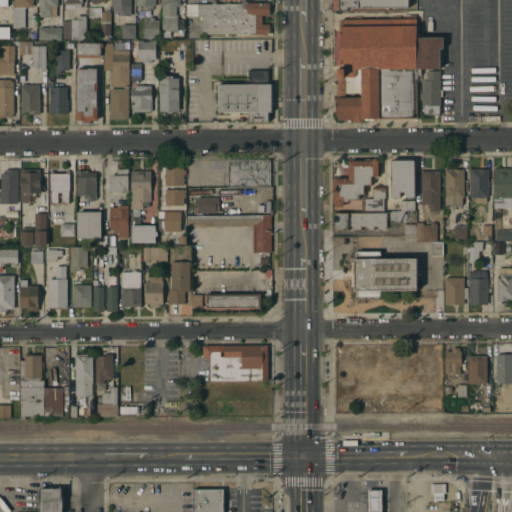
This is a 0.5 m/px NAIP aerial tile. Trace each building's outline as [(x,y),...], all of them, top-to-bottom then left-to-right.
[(32,0),(33,6),(24,6),(24,26),(12,27),(12,7),(13,7),(13,0),(32,0)] [(57,0),(57,5),(56,5),(56,15),(39,16),(39,5),(38,5),(38,0),(57,0)] [(111,0),(131,0),(131,15),(120,15),(120,12),(115,12),(115,10),(113,10),(113,5),(111,5),(111,0)] [(162,5),(161,5),(161,0),(180,0),(180,3),(184,3),(184,19),(177,19),(177,30),(162,30),(162,5)] [(347,6),(347,9),(333,9),(333,0),(407,0),(407,6),(347,6)] [(202,33),(202,15),(186,15),(186,3),(241,3),(241,2),(247,2),(269,2),(269,14),(262,14),(262,23),(269,23),(269,33),(202,33)] [(101,6),(101,11),(110,11),(110,34),(100,34),(100,16),(88,16),(88,6),(101,6)] [(351,18),(351,15),(360,15),(360,18),(392,18),(392,15),(399,15),(399,17),(403,17),(403,13),(415,13),(415,36),(442,36),(442,47),(439,47),(439,68),(420,68),(420,74),(417,74),(416,119),(412,119),(412,117),(373,117),(373,119),(362,119),(362,120),(352,120),(352,118),(350,118),(350,120),(347,120),(347,119),(337,119),(337,114),(334,113),(334,110),(335,110),(335,100),(334,100),(334,97),(336,97),(337,67),(341,67),(341,56),(339,56),(339,35),(337,35),(337,31),(339,31),(339,25),(340,25),(340,18),(351,18)] [(62,19),(70,19),(70,18),(75,18),(75,15),(86,14),(86,36),(84,36),(84,38),(70,38),(62,38),(62,19)] [(159,37),(144,37),(143,19),(148,19),(148,16),(154,16),(154,19),(159,19),(159,37)] [(0,26),(9,26),(9,23),(12,23),(12,37),(1,37),(1,38),(0,38),(0,26)] [(135,23),(135,37),(121,37),(122,23),(135,23)] [(49,26),(49,25),(52,25),(52,26),(61,26),(61,39),(38,39),(38,26),(49,26)] [(137,40),(143,40),(149,40),(155,40),(155,58),(151,58),(151,62),(142,62),(142,59),(137,59),(137,40)] [(32,53),(19,53),(19,41),(32,41),(32,44),(46,44),(45,70),(37,70),(37,66),(31,66),(32,53)] [(100,46),(100,56),(77,56),(77,41),(102,41),(102,46),(100,46)] [(13,74),(9,74),(9,72),(0,72),(0,47),(2,47),(2,44),(14,44),(13,74)] [(69,69),(60,69),(60,72),(55,72),(55,49),(64,49),(64,48),(69,48),(69,69)] [(109,87),(123,87),(123,85),(110,85),(110,76),(109,76),(109,68),(112,68),(112,49),(129,49),(129,86),(128,86),(128,118),(109,118),(109,87)] [(130,62),(140,62),(140,80),(130,80),(130,62)] [(76,68),(87,68),(87,67),(96,67),(96,106),(97,106),(97,119),(90,119),(90,121),(83,121),(83,119),(75,119),(75,111),(76,111),(76,68)] [(440,88),(442,88),(442,95),(440,95),(440,104),(439,104),(439,106),(440,106),(440,112),(439,112),(439,113),(423,113),(423,104),(422,104),(422,97),(419,97),(419,91),(422,91),(422,79),(425,79),(425,69),(440,69),(440,88)] [(248,83),(248,70),(270,70),(270,111),(268,111),(268,120),(247,120),(247,111),(239,111),(239,113),(219,113),(219,111),(218,111),(218,83),(248,83)] [(179,110),(159,110),(159,77),(165,77),(165,74),(172,74),(172,77),(179,77),(179,110)] [(0,78),(13,78),(13,116),(0,116),(0,78)] [(21,102),(19,102),(19,98),(21,98),(21,83),(39,83),(40,113),(28,113),(28,110),(21,110),(21,102)] [(131,111),(130,87),(133,87),(133,84),(151,84),(152,110),(131,111)] [(49,86),(67,86),(67,112),(49,112),(49,86)] [(378,175),(377,175),(377,177),(373,177),(373,175),(370,175),(370,184),(363,184),(363,193),(358,193),(358,198),(349,198),(347,201),(342,201),(343,206),(334,206),(333,177),(348,177),(348,160),(371,159),(371,158),(376,158),(378,160),(378,175)] [(228,186),(227,160),(270,159),(270,185),(228,186)] [(414,196),(405,196),(405,191),(399,191),(399,196),(390,196),(390,159),(414,159),(414,196)] [(165,185),(165,177),(164,177),(164,173),(165,173),(165,165),(183,165),(183,168),(185,168),(185,173),(183,173),(183,185),(165,185)] [(109,190),(109,174),(116,174),(116,167),(128,167),(128,190),(109,190)] [(511,198),(492,198),(492,167),(511,167),(511,198)] [(20,168),(40,168),(40,192),(36,192),(36,198),(29,198),(29,202),(21,202),(20,168)] [(463,196),(461,196),(461,204),(444,204),(444,168),(463,168),(463,196)] [(488,196),(486,196),(486,202),(475,202),(475,196),(469,196),(469,168),(488,168),(488,196)] [(0,190),(1,190),(1,173),(4,173),(4,169),(17,169),(17,199),(13,199),(13,196),(12,196),(12,201),(1,201),(1,195),(0,195),(0,190)] [(76,169),(88,169),(88,171),(96,171),(96,198),(93,198),(93,200),(88,200),(88,198),(83,198),(83,194),(76,194),(76,169)] [(130,169),(138,169),(138,172),(143,172),(143,170),(151,170),(151,191),(150,191),(150,201),(149,201),(149,205),(143,205),(143,208),(139,208),(140,223),(131,223),(131,215),(132,215),(132,208),(131,208),(130,169)] [(439,210),(429,210),(429,202),(420,202),(421,169),(427,169),(427,171),(431,171),(431,169),(439,170),(439,210)] [(49,170),(53,170),(53,173),(65,173),(65,170),(69,170),(69,202),(61,202),(61,191),(57,191),(57,202),(50,202),(50,192),(49,192),(49,170)] [(361,210),(361,197),(372,197),(372,185),(385,185),(385,197),(383,197),(383,209),(361,210)] [(165,204),(165,196),(164,196),(164,193),(165,193),(165,188),(185,188),(185,196),(183,196),(183,204),(165,204)] [(218,196),(219,211),(215,211),(215,212),(202,212),(202,213),(193,213),(193,206),(197,206),(197,196),(218,196)] [(414,199),(414,209),(400,209),(400,199),(414,199)] [(109,206),(117,206),(119,204),(128,204),(127,237),(118,236),(118,232),(112,232),(112,228),(109,228),(109,206)] [(164,230),(164,231),(158,231),(158,209),(181,210),(180,230),(164,230)] [(77,210),(101,210),(101,237),(76,237),(77,210)] [(334,212),(386,211),(386,225),(385,227),(384,228),(377,228),(377,225),(373,225),(373,228),(365,228),(365,225),(361,225),(361,228),(352,228),(352,225),(347,225),(347,228),(335,228),(334,227),(334,212)] [(389,219),(390,211),(404,211),(399,221),(389,219)] [(34,212),(46,212),(46,244),(34,244),(34,212)] [(185,223),(186,215),(271,215),(271,251),(252,251),(252,224),(187,225),(185,223)] [(403,234),(403,223),(416,223),(416,221),(416,234),(403,234)] [(416,221),(423,221),(423,223),(430,223),(430,221),(436,221),(436,224),(437,224),(436,239),(430,238),(430,240),(423,240),(423,239),(416,239),(416,234),(416,221)] [(60,236),(60,222),(74,222),(74,236),(60,236)] [(491,234),(481,234),(481,223),(491,223),(491,234)] [(132,240),(132,232),(130,232),(130,226),(132,226),(132,224),(154,224),(154,231),(157,231),(157,234),(154,234),(154,240),(132,240)] [(466,224),(466,237),(453,237),(453,224),(466,224)] [(511,229),(511,239),(495,240),(495,229),(511,229)] [(20,245),(20,231),(33,231),(33,244),(20,245)] [(103,235),(114,235),(115,245),(103,245),(103,235)] [(442,254),(431,253),(431,241),(442,241),(442,254)] [(490,243),(490,250),(482,250),(482,260),(473,260),(473,254),(467,255),(467,246),(470,246),(470,241),(482,241),(482,243),(490,243)] [(511,241),(511,251),(499,251),(499,241),(511,241)] [(70,247),(86,246),(86,266),(79,266),(79,269),(70,269),(70,247)] [(166,246),(166,259),(143,260),(143,246),(166,246)] [(0,248),(17,248),(17,263),(15,263),(15,265),(10,265),(10,262),(3,262),(3,265),(0,265),(0,248)] [(45,259),(45,248),(62,249),(62,255),(56,255),(56,259),(45,259)] [(42,250),(43,262),(30,262),(30,250),(42,250)] [(416,290),(415,258),(354,259),(355,297),(378,297),(378,290),(416,290)] [(168,289),(170,289),(171,260),(190,261),(189,291),(185,291),(184,303),(168,303),(168,289)] [(48,278),(55,278),(55,265),(65,265),(65,277),(67,277),(67,307),(48,307),(48,278)] [(511,298),(507,298),(507,300),(496,300),(496,277),(497,277),(497,268),(511,267),(511,298)] [(121,270),(131,270),(131,269),(136,269),(136,271),(140,271),(140,299),(141,299),(141,306),(140,306),(140,307),(135,307),(135,306),(130,306),(130,307),(124,307),(124,306),(121,306),(121,270)] [(487,303),(468,303),(468,273),(486,273),(486,277),(487,277),(487,303)] [(0,274),(14,274),(14,308),(6,308),(6,311),(0,311),(0,274)] [(149,306),(149,303),(145,303),(145,302),(144,302),(144,294),(145,294),(145,280),(149,280),(149,275),(162,275),(162,303),(158,303),(158,306),(149,306)] [(444,276),(463,276),(463,286),(467,286),(467,298),(463,298),(463,303),(444,303),(444,276)] [(38,311),(27,311),(27,307),(19,307),(19,285),(20,285),(20,279),(27,279),(27,284),(38,284),(38,311)] [(72,306),(72,284),(90,284),(90,306),(72,306)] [(103,310),(93,310),(93,286),(103,286),(103,310)] [(116,310),(106,310),(106,286),(116,286),(116,310)] [(205,309),(205,293),(260,292),(260,308),(205,309)] [(191,293),(202,293),(202,308),(191,308),(191,293)] [(202,344),(267,344),(267,380),(209,380),(209,356),(202,356),(202,346),(202,344)] [(511,388),(502,388),(502,382),(495,382),(495,364),(492,364),(492,344),(497,344),(497,353),(511,353),(511,388)] [(444,350),(451,350),(451,347),(459,346),(459,350),(460,350),(460,364),(459,364),(459,373),(451,373),(451,371),(444,371),(444,350)] [(74,353),(80,353),(80,355),(85,355),(85,353),(92,353),(92,382),(92,394),(75,395),(74,353)] [(19,415),(19,359),(24,359),(24,354),(41,354),(41,379),(43,379),(43,387),(44,387),(44,415),(19,415)] [(112,378),(104,378),(104,381),(93,381),(93,374),(95,374),(95,354),(112,354),(112,378)] [(486,383),(483,383),(483,385),(479,385),(479,383),(467,383),(467,354),(474,354),(474,357),(478,357),(478,354),(486,354),(486,383)] [(465,395),(457,395),(457,383),(465,383),(465,395)] [(44,387),(62,386),(62,415),(44,415),(44,387)] [(117,414),(93,415),(93,402),(101,402),(101,391),(110,391),(110,386),(116,386),(117,414)] [(508,402),(508,411),(499,411),(498,402),(508,402)] [(0,403),(10,404),(10,416),(0,416),(0,403)] [(443,483),(428,484),(429,493),(443,493),(443,483)] [(191,511),(191,489),(192,489),(192,486),(206,486),(206,489),(221,489),(221,511),(191,511)] [(39,488),(62,488),(62,511),(39,511),(39,490),(39,488)] [(381,511),(366,511),(366,488),(381,488),(381,511)]
